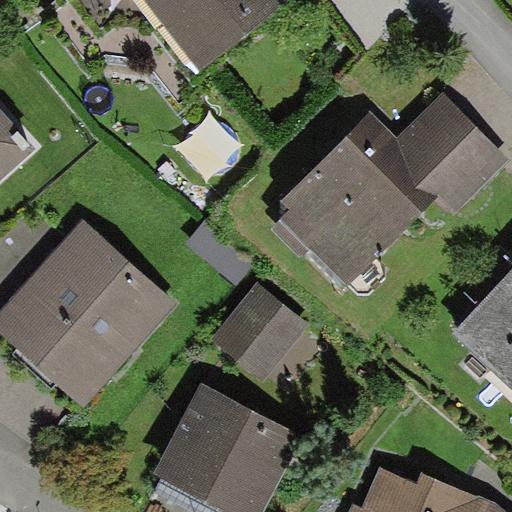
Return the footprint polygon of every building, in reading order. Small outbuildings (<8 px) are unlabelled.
[(306,0),(37,0),(92,70),(107,59),(146,64),(181,106),(306,0)] [(399,143),(371,116),(267,219),(347,298),(438,207),(451,221),(505,166),(440,102),(399,143)] [(224,110),(199,130),(223,160),(248,140),(224,110)] [(0,179),(33,149),(0,113),(0,179)] [(257,259),(209,221),(188,247),(237,285),(257,259)] [(181,308),(83,222),(0,314),(0,339),(85,415),(181,308)] [(511,257),(499,272),(510,283),(452,342),(511,399),(511,257)] [(307,326),(254,286),(208,346),(262,386),(307,326)] [(264,511),(299,441),(198,394),(155,484),(209,511),(264,511)] [(500,511),(496,508),(416,476),(411,487),(375,472),(359,511),(353,511),(347,509),(345,511),(500,511)]
